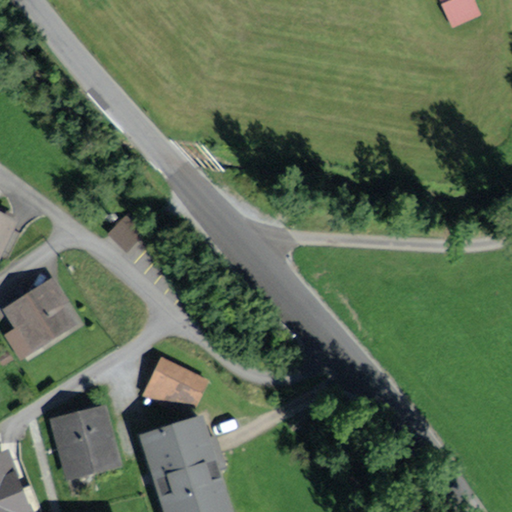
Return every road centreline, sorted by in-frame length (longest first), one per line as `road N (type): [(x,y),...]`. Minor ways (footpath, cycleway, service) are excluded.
road 1 (tertiary): [(28,0),(340,350)]
road 2 (residential): [(0,171),(230,365),(274,383),(340,350)]
road 3 (tertiary): [(340,350),(466,511)]
